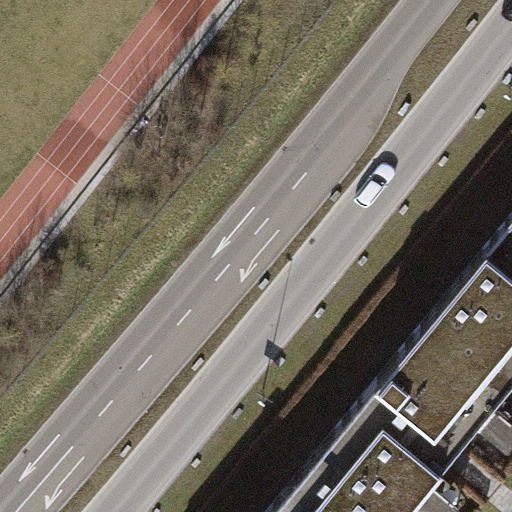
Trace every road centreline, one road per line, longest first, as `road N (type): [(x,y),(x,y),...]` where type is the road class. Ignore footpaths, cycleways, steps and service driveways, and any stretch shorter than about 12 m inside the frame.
road 1 (secondary): [(430,0),(0,511)]
road 2 (secondary): [(115,511),(511,23)]
